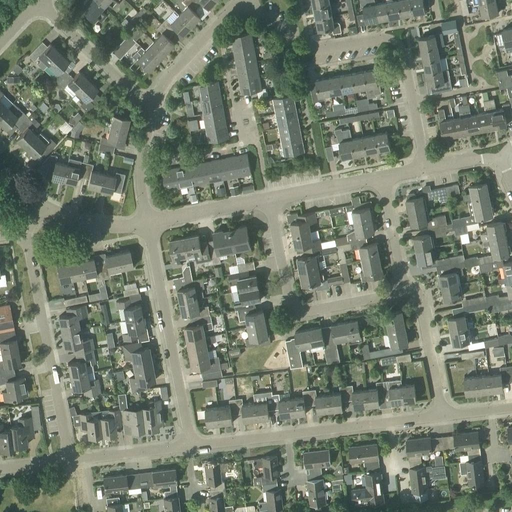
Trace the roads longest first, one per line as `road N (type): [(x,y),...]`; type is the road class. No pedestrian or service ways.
road 1 (residential): [(424,168),(396,42),(302,51),(247,0)]
road 2 (residential): [(70,462),(24,234)]
road 3 (residential): [(191,447),(146,223)]
road 4 (residential): [(406,288),(297,310),(268,199)]
road 5 (residential): [(151,104),(38,5)]
road 6 (residential): [(442,417),(421,303),(406,288)]
road 7 (residential): [(268,199),(146,223)]
road 8 (residential): [(151,104),(140,182),(146,223)]
